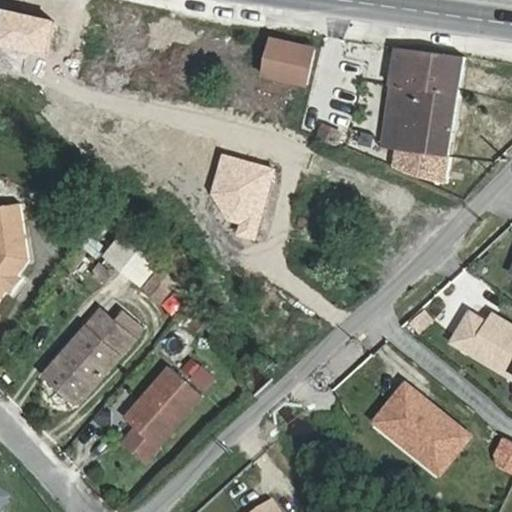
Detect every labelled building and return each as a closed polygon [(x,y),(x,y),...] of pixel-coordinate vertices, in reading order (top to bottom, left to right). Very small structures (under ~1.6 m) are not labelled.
[(308,85),(315,49),(274,41),(266,75),(308,85)] [(394,166),(444,182),(464,58),(399,49),(391,106),(402,107),(394,166)] [(325,127),(321,136),(337,143),(341,133),(325,127)] [(244,237),(269,152),(214,136),(199,187),(216,192),(206,226),(244,237)] [(0,308),(0,302),(32,258),(23,201),(0,204),(0,319),(2,319),(0,308)] [(122,231),(106,258),(149,284),(166,257),(122,231)] [(80,403),(136,340),(104,311),(48,375),(80,403)] [(473,311),(455,340),(511,374),(511,322),(497,313),(491,322),(473,311)] [(148,462),(204,397),(171,368),(128,418),(145,433),(142,437),(137,433),(128,444),(148,462)] [(417,388),(410,382),(398,396),(404,402),(417,388)] [(473,435),(417,388),(404,402),(398,396),(379,418),(431,462),(448,441),(460,451),(473,435)] [(431,462),(442,472),(460,451),(448,441),(431,462)] [(4,511),(17,495),(0,482),(0,511),(4,511)]
